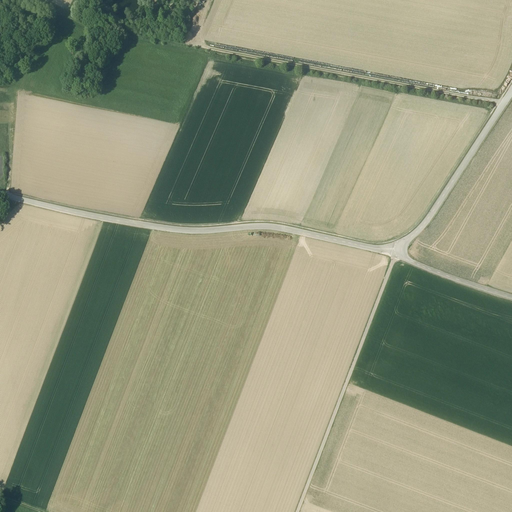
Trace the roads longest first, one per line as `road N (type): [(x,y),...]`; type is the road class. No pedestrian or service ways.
road 1 (track): [(74,0),(67,15),(94,26),(503,104)]
road 2 (tertiary): [(511,298),(399,252),(511,91)]
